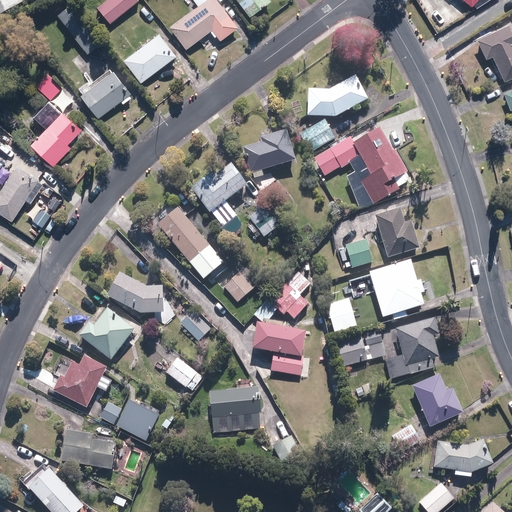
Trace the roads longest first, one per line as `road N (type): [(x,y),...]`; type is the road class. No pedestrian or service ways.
road 1 (residential): [(0,374),(51,267),(93,209),(149,149),(346,0)]
road 2 (tertiary): [(511,355),(448,137),(423,77),(375,0)]
